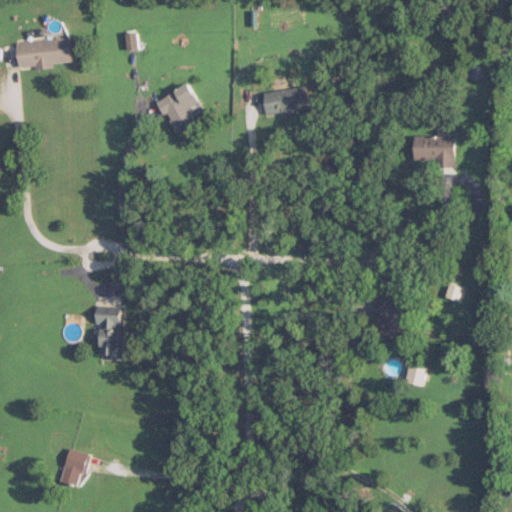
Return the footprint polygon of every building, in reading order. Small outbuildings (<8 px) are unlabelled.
[(18,42),(20,67),(73,63),(71,38),(18,42)] [(480,76),(481,67),(469,65),(468,74),(480,76)] [(174,135),(194,123),(185,106),(194,101),(184,82),(154,98),(174,135)] [(307,109),(304,85),(260,91),(264,115),(307,109)] [(433,165),(453,165),(453,134),(411,134),(411,158),(433,158),(433,165)] [(402,299),(377,298),(376,333),(401,334),(402,299)] [(93,356),(120,357),(122,304),(95,303),(93,356)] [(426,367),(408,361),(403,380),(420,386),(426,367)] [(56,479),(78,485),(88,454),(67,447),(56,479)]
